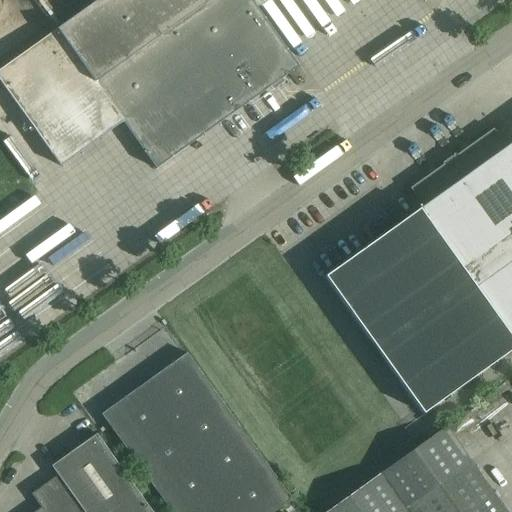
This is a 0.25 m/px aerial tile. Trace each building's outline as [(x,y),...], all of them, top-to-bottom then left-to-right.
[(97,0),(0,69),(0,82),(60,166),(122,122),(155,168),(298,67),(250,1),(251,0),(97,0)] [(511,142),(506,147),(493,129),(457,155),(453,154),(452,158),(410,188),(422,206),(325,276),(423,413),(511,349),(511,142)] [(101,414),(170,511),(273,511),(291,499),(186,353),(101,414)] [(381,471),(410,511),(506,511),(445,426),(381,471)] [(151,511),(96,434),(51,466),(57,475),(31,494),(41,508),(34,511),(151,511)] [(410,511),(381,471),(324,511),(410,511)]
